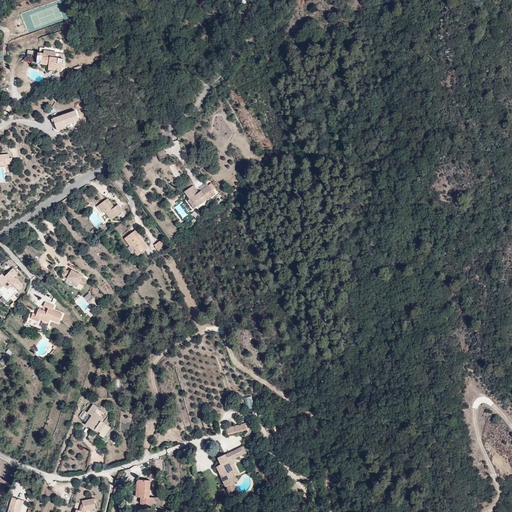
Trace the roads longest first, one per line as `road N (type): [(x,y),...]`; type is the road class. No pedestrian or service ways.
road 1 (track): [(145,458),(157,411),(152,366),(210,328),(221,332),(235,362),(312,415),(337,460),(333,511)]
road 2 (residential): [(270,0),(192,113),(0,234)]
road 3 (track): [(485,511),(499,488),(475,405),(483,398),(511,428)]
